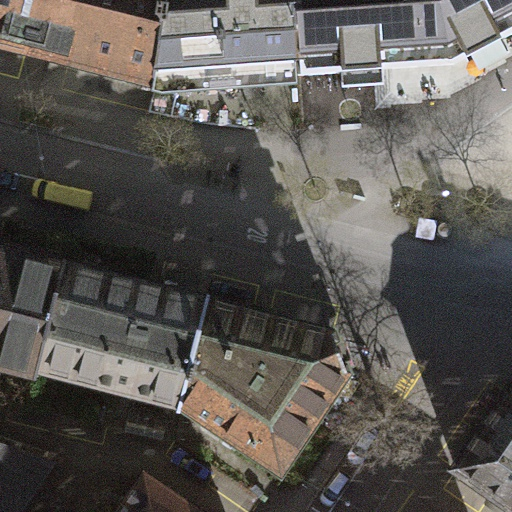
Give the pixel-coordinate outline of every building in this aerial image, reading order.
[(62,0),(0,0),(0,43),(49,55),(62,0)] [(62,0),(49,55),(153,82),(164,0),(62,0)] [(164,0),(153,82),(163,85),(171,85),(172,88),(183,91),(195,87),(194,83),(269,78),(270,81),(280,85),(292,80),(292,77),(302,76),(296,0),(164,0)] [(511,0),(296,0),(302,76),(416,67),(415,56),(440,54),(441,66),(455,65),(469,57),(468,36),(495,22),(504,39),(511,34),(511,0)] [(0,361),(39,370),(66,266),(0,248),(0,361)] [(39,370),(182,404),(206,301),(66,266),(39,370)] [(206,301),(182,404),(281,469),(348,369),(333,333),(206,301)] [(511,511),(511,393),(456,475),(507,511),(511,511)] [(0,511),(17,511),(50,461),(0,441),(0,511)] [(116,511),(194,511),(143,475),(116,511)]
